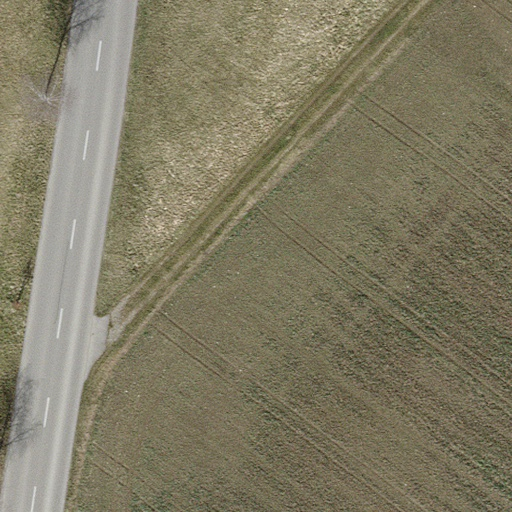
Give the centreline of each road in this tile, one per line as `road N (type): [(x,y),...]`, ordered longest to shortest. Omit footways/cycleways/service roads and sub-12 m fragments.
road 1 (track): [(425,0),(53,399)]
road 2 (tertiary): [(108,0),(35,511)]
